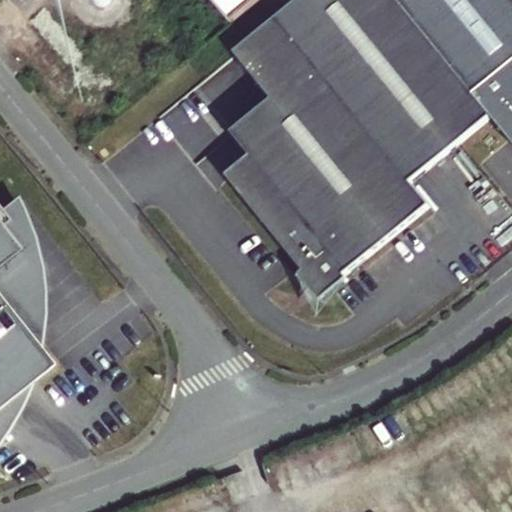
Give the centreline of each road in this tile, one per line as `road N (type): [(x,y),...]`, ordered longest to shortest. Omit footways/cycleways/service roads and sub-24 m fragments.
road 1 (unclassified): [(0,86),(276,424)]
road 2 (unclassified): [(276,424),(411,364),(511,292)]
road 3 (unclassified): [(39,511),(276,424)]
